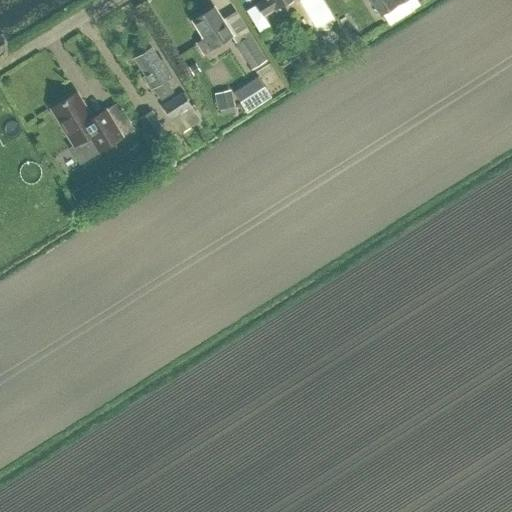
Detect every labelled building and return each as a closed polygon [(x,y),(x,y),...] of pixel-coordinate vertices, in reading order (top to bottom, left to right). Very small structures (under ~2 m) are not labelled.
[(274,8),(286,0),(259,0),(255,3),(256,4),(262,14),(273,7),(274,8)] [(382,13),(396,4),(393,0),(371,0),(380,14),(382,13)] [(417,0),(402,0),(397,3),(404,15),(421,5),(417,0)] [(389,24),(404,15),(397,3),(382,13),(389,24)] [(262,14),(256,4),(247,10),(261,32),(270,26),(262,14)] [(203,52),(232,34),(214,5),(192,19),(203,37),(197,42),(203,52)] [(328,10),(311,21),(317,31),(334,21),(328,10)] [(252,68),(267,58),(250,33),(235,42),(252,68)] [(159,59),(151,46),(134,56),(145,73),(143,74),(150,87),(153,86),(160,98),(173,90),(166,77),(172,74),(162,57),(159,59)] [(247,109),(270,94),(264,84),(240,99),(247,109)] [(171,118),(191,104),(182,90),(162,104),(171,118)] [(76,91),(51,106),(74,143),(70,145),(79,161),(98,149),(122,134),(105,108),(92,116),(76,91)] [(234,106),(231,92),(215,95),(217,109),(234,106)] [(191,104),(171,118),(180,133),(201,120),(191,104)] [(153,141),(167,132),(152,108),(138,118),(153,141)]
